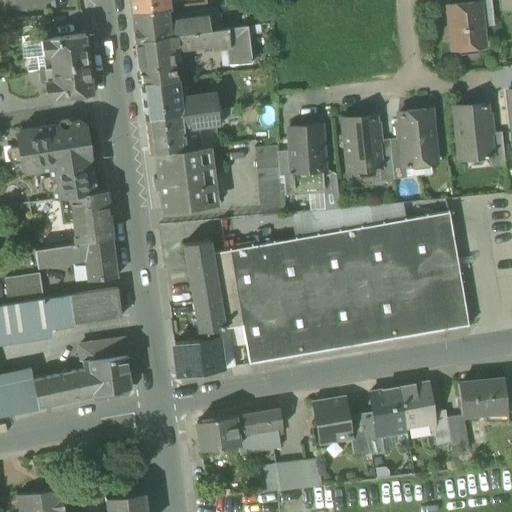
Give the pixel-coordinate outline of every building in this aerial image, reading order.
[(169,8),(167,0),(129,0),(131,13),(166,9),(169,8)] [(478,2),(481,27),(493,25),(490,0),(476,0),(477,3),(478,2)] [(447,6),(452,50),(483,46),(481,27),(478,2),(477,3),(447,6)] [(168,24),(167,10),(166,9),(131,13),(133,32),(134,40),(170,36),(168,24)] [(218,14),(208,16),(209,31),(219,29),(218,14)] [(170,36),(209,31),(208,16),(174,20),(174,24),(168,24),(170,36)] [(247,26),(248,34),(259,33),(258,24),(247,26)] [(209,31),(170,36),(171,47),(176,46),(176,50),(211,46),(211,50),(228,48),(229,65),(251,63),(248,34),(247,26),(219,29),(209,31)] [(40,42),(42,55),(43,69),(88,63),(84,35),(40,40),(40,42)] [(134,40),(140,83),(175,79),(173,61),(171,47),(170,36),(134,40)] [(32,57),(36,56),(42,55),(40,42),(31,43),(32,57)] [(180,60),(173,61),(175,79),(182,79),(180,60)] [(88,63),(43,69),(45,83),(47,98),(91,93),(88,63)] [(144,119),(179,114),(178,104),(175,79),(140,83),(144,119)] [(184,103),(178,104),(179,114),(217,109),(215,100),(215,94),(183,98),(184,103)] [(453,107),(459,159),(490,156),(491,155),(488,133),(485,104),(453,107)] [(217,109),(179,114),(181,124),(186,123),(187,129),(219,125),(217,109)] [(400,137),(403,167),(405,167),(409,166),(409,165),(435,162),(430,112),(431,112),(431,110),(430,110),(398,113),(397,113),(397,115),(398,115),(400,137)] [(149,154),(153,153),(184,149),(181,124),(179,114),(144,119),(149,154)] [(342,119),(348,171),(374,168),(374,169),(378,169),(378,168),(379,167),(376,140),(374,116),(342,119)] [(51,192),(52,199),(59,198),(96,191),(92,167),(87,163),(91,157),(86,125),(80,120),(70,122),(66,127),(61,128),(56,124),(19,130),(14,136),(16,145),(22,149),(22,154),(18,160),(20,169),(26,174),(48,170),(49,177),(55,181),(55,186),(51,192)] [(280,190),(280,195),(323,192),(324,192),(323,175),(319,123),(318,123),(318,122),(311,123),(312,124),(288,126),(290,142),(288,142),(291,173),(279,174),(279,179),(280,190)] [(490,156),(491,168),(504,166),(500,132),(488,133),(491,155),(490,156)] [(400,137),(388,139),(376,140),(379,167),(378,168),(378,169),(379,180),(393,179),(406,177),(405,167),(403,167),(400,137)] [(282,213),(281,202),(280,195),(280,190),(279,179),(279,174),(278,168),(277,156),(276,145),(254,147),(255,158),(256,170),(257,181),(258,192),(259,203),(260,215),(282,213)] [(204,147),(184,149),(153,153),(156,177),(153,177),(155,189),(158,189),(161,212),(212,206),(209,188),(215,187),(215,185),(209,186),(207,175),(213,174),(212,164),(206,165),(204,149),(210,148),(210,146),(204,147)] [(212,164),(210,148),(204,149),(206,165),(212,164)] [(323,192),(324,209),(339,208),(335,174),(323,175),(324,192),(323,192)] [(217,205),(215,187),(209,188),(212,206),(217,205)] [(74,234),(75,244),(82,243),(110,238),(104,191),(69,197),(70,206),(74,234)] [(289,213),(293,237),(404,218),(401,202),(339,208),(324,209),(289,213)] [(293,237),(211,251),(223,328),(228,327),(241,325),(248,364),(392,339),(468,327),(457,262),(448,210),(404,218),(293,237)] [(110,238),(82,243),(85,260),(88,282),(116,278),(111,238),(110,238)] [(205,331),(223,328),(211,251),(209,240),(182,245),(187,271),(198,340),(206,338),(205,331)] [(57,264),(85,260),(82,243),(75,244),(54,247),(57,264)] [(35,250),(37,267),(57,264),(54,247),(35,250)] [(1,279),(5,304),(39,299),(35,273),(1,279)] [(71,294),(77,323),(121,317),(116,287),(71,294)] [(0,305),(0,334),(77,323),(71,294),(39,299),(5,304),(0,305)] [(174,344),(178,377),(234,367),(228,327),(223,328),(205,331),(206,338),(198,340),(186,342),(174,344)] [(85,345),(91,396),(129,388),(123,340),(85,345)] [(0,384),(0,387),(5,414),(91,396),(85,345),(78,346),(82,370),(0,384)] [(460,415),(461,416),(506,411),(503,379),(457,384),(460,415)] [(427,382),(398,387),(405,428),(432,424),(434,423),(432,412),(427,382)] [(380,433),(405,428),(398,387),(369,392),(372,412),(376,434),(380,433)] [(312,402),(319,444),(349,438),(351,438),(347,416),(343,396),(312,402)] [(234,415),(237,435),(276,429),(282,428),(279,408),(234,415)] [(436,445),(449,442),(445,417),(444,410),(432,412),(434,423),(432,424),(436,445)] [(372,412),(359,414),(361,426),(370,455),(383,452),(380,433),(376,434),(372,412)] [(370,454),(370,455),(361,426),(359,414),(347,416),(351,438),(349,438),(353,457),(370,454)] [(200,448),(200,450),(237,444),(238,444),(237,435),(234,415),(196,422),(196,424),(197,424),(199,439),(198,439),(199,441),(200,448)] [(460,415),(445,417),(449,442),(451,453),(467,451),(461,416),(460,415)] [(280,447),(276,429),(237,435),(238,444),(237,444),(239,454),(280,447)] [(317,459),(304,460),(307,487),(320,486),(317,459)] [(279,490),(307,487),(304,460),(275,463),(279,490)] [(63,511),(62,499),(60,489),(16,495),(18,511),(63,511)] [(106,511),(145,511),(143,493),(105,498),(106,511)]
